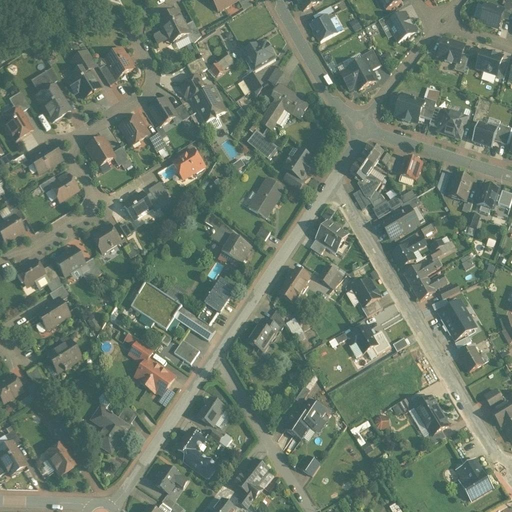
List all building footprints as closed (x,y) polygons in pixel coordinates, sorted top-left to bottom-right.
[(212,0),(219,12),(238,2),(239,2),(237,0),(212,0)] [(296,0),(303,13),(320,4),(317,0),(296,0)] [(379,0),(386,11),(402,3),(400,0),(379,0)] [(511,1),(507,0),(504,11),(501,19),(510,22),(511,13),(511,1)] [(504,11),(486,5),(479,23),(498,30),(501,19),(504,11)] [(186,27),(178,13),(159,22),(164,31),(152,38),(153,38),(163,33),(167,40),(170,38),(174,44),(187,37),(190,35),(186,27)] [(395,13),(379,22),(382,29),(388,25),(387,24),(398,19),(395,13)] [(398,19),(387,24),(388,25),(398,44),(408,39),(410,42),(416,34),(418,32),(415,27),(413,28),(405,15),(398,19)] [(327,18),(311,26),(320,44),(336,35),(335,33),(335,31),(334,29),(332,28),(327,18)] [(201,38),(193,23),(186,27),(190,35),(187,37),(191,45),(194,45),(201,38)] [(465,47),(443,40),(438,57),(445,60),(444,62),(451,64),(452,62),(457,64),(459,64),(462,55),(465,47)] [(260,41),(249,48),(251,52),(245,55),(255,72),(275,61),(266,45),(264,47),(260,41)] [(122,51),(106,61),(109,67),(117,80),(118,80),(133,70),(122,51)] [(372,52),(361,58),(364,62),(370,73),(381,67),(372,52)] [(502,58),(482,52),(477,70),(496,76),(497,76),(501,61),(502,58)] [(88,53),(78,60),(84,70),(87,68),(90,73),(98,68),(88,53)] [(469,57),(462,55),(459,64),(457,64),(455,71),(464,74),(469,57)] [(201,60),(187,67),(194,80),(204,75),(203,73),(207,71),(201,60)] [(224,60),(217,65),(223,72),(230,67),(224,60)] [(509,64),(501,61),(497,76),(496,76),(495,78),(503,81),(509,64)] [(364,62),(347,71),(348,72),(341,76),(349,91),(353,89),(358,90),(359,92),(376,83),(370,73),(364,62)] [(217,65),(211,70),(217,78),(223,73),(223,72),(217,65)] [(109,67),(100,73),(110,88),(120,82),(118,80),(117,80),(109,67)] [(84,70),(71,78),(74,82),(68,85),(75,95),(80,92),(85,100),(87,100),(94,96),(94,94),(101,90),(90,73),(87,68),(84,70)] [(51,70),(39,77),(47,89),(59,82),(51,70)] [(277,71),(269,83),(276,88),(282,92),(284,89),(285,90),(285,89),(282,87),(288,78),(277,71)] [(253,73),(243,79),(251,93),(255,100),(262,89),(253,73)] [(212,88),(205,92),(200,82),(206,79),(204,75),(194,80),(182,87),(183,89),(182,92),(185,97),(189,98),(190,100),(192,99),(199,112),(200,112),(202,116),(202,117),(204,121),(205,121),(207,123),(208,123),(208,124),(211,125),(218,121),(219,120),(217,117),(225,113),(212,88)] [(244,81),(238,85),(246,97),(251,93),(244,81)] [(54,88),(37,99),(52,124),(70,113),(54,88)] [(275,103),(261,125),(271,132),(276,124),(275,124),(285,109),(300,120),(304,114),(305,115),(310,106),(285,90),(284,89),(282,92),(276,88),(272,93),(275,94),(272,98),(275,100),(276,100),(275,102),(275,103)] [(29,109),(19,94),(8,101),(14,111),(19,108),(23,113),(29,109)] [(423,103),(400,96),(397,97),(395,105),(396,107),(398,108),(395,117),(402,120),(402,122),(409,124),(410,122),(417,125),(419,118),(424,103),(423,103)] [(165,100),(150,110),(161,127),(177,118),(173,111),(165,100)] [(436,103),(424,100),(423,103),(424,103),(419,118),(431,121),(435,109),(436,103)] [(190,117),(182,105),(173,111),(177,118),(179,116),(182,122),(190,117)] [(444,112),(435,109),(431,121),(429,126),(439,129),(444,112)] [(22,118),(18,111),(1,122),(4,126),(3,127),(8,135),(10,135),(15,143),(32,132),(27,125),(27,123),(24,118),(22,118)] [(467,119),(444,112),(439,129),(437,133),(460,140),(467,119)] [(138,117),(120,129),(131,147),(150,136),(138,117)] [(218,121),(211,125),(208,124),(208,123),(207,123),(207,124),(203,126),(205,131),(207,130),(209,134),(221,127),(218,121)] [(498,130),(479,124),(478,124),(472,144),(491,150),(492,150),(494,143),(498,130)] [(257,133),(257,132),(254,136),(248,144),(269,161),(278,150),(266,139),(271,132),(261,125),(260,125),(268,130),(263,137),(257,133)] [(259,131),(253,126),(249,131),(249,132),(253,134),(254,136),(257,132),(257,133),(259,131)] [(511,130),(499,126),(498,130),(494,143),(507,147),(511,130)] [(158,134),(148,140),(157,154),(167,148),(158,134)] [(103,139),(87,149),(99,168),(114,159),(115,159),(112,154),(111,152),(112,152),(108,145),(107,146),(103,139)] [(391,158),(371,145),(361,159),(374,168),(379,162),(386,166),(391,158)] [(50,148),(29,160),(38,176),(59,163),(50,148)] [(122,148),(112,154),(115,159),(114,159),(119,167),(130,160),(122,148)] [(194,151),(185,156),(186,157),(173,165),(183,181),(196,173),(197,174),(205,169),(194,151)] [(314,163),(297,151),(297,152),(292,159),(285,170),(290,173),(290,172),(302,181),(306,175),(307,175),(311,169),(310,169),(314,163)] [(9,155),(0,161),(0,162),(3,168),(9,165),(14,162),(9,155)] [(14,162),(9,165),(12,172),(27,163),(23,156),(14,162)] [(404,162),(391,158),(386,166),(385,167),(387,169),(388,172),(399,176),(404,162)] [(374,168),(361,159),(351,174),(361,181),(358,185),(366,199),(369,201),(381,183),(369,175),(374,168)] [(422,165),(405,159),(404,162),(399,176),(416,182),(418,174),(420,174),(422,168),(421,167),(422,165)] [(302,181),(290,172),(290,173),(284,181),(298,193),(305,183),(302,181)] [(445,193),(451,176),(443,174),(437,191),(445,193)] [(473,181),(456,176),(449,198),(465,203),(465,204),(467,199),(473,181)] [(54,178),(38,188),(43,195),(50,190),(50,189),(58,184),(54,178)] [(58,184),(50,189),(50,190),(59,205),(78,193),(68,178),(58,184)] [(268,180),(250,209),(249,209),(266,220),(284,190),(285,191),(285,190),(267,179),(268,180)] [(160,184),(149,191),(151,194),(160,208),(166,204),(168,197),(160,184)] [(499,192),(483,187),(476,206),(481,207),(491,211),(493,211),(496,203),(498,197),(499,192)] [(511,201),(511,196),(502,193),(500,198),(498,197),(496,203),(498,204),(498,206),(509,210),(511,201)] [(160,208),(151,194),(145,198),(152,210),(154,213),(160,209),(160,208)] [(143,195),(124,206),(134,222),(152,210),(145,198),(143,195)] [(416,198),(401,207),(404,212),(409,209),(411,212),(421,206),(416,198)] [(467,199),(465,204),(465,203),(462,213),(469,215),(473,202),(467,199)] [(386,203),(372,211),(378,221),(392,212),(386,203)] [(491,211),(481,207),(479,213),(489,216),(491,211)] [(25,221),(17,208),(9,213),(13,219),(14,218),(18,225),(25,221)] [(404,212),(384,225),(394,241),(419,226),(411,212),(409,209),(404,212)] [(238,238),(211,215),(208,219),(205,224),(216,231),(214,234),(213,233),(212,235),(213,236),(211,239),(226,248),(222,254),(241,265),(245,259),(243,258),(249,247),(238,241),(238,238)] [(479,218),(471,215),(467,227),(475,230),(479,218)] [(13,219),(0,226),(0,236),(5,245),(23,234),(18,225),(14,218),(13,219)] [(118,229),(126,239),(133,234),(126,223),(118,229)] [(348,237),(328,223),(317,240),(327,247),(337,253),(348,237)] [(432,225),(421,231),(424,238),(435,231),(432,225)] [(110,227),(92,238),(103,255),(121,243),(110,227)] [(270,233),(261,228),(256,237),(265,243),(270,233)] [(422,238),(392,255),(392,256),(393,256),(401,269),(401,270),(416,261),(411,254),(426,245),(426,246),(427,246),(422,238)] [(327,247),(317,240),(310,250),(321,257),(327,247)] [(441,242),(436,245),(438,250),(444,246),(441,242)] [(137,256),(130,244),(124,248),(131,260),(137,256)] [(444,247),(438,250),(442,256),(448,253),(444,247)] [(74,249),(54,262),(64,278),(78,270),(84,266),(84,265),(74,249)] [(438,250),(430,255),(433,261),(437,259),(442,256),(438,250)] [(461,261),(466,270),(475,265),(470,255),(461,261)] [(433,261),(432,262),(436,270),(437,271),(442,267),(437,259),(433,261)] [(102,275),(93,260),(84,265),(84,266),(78,270),(81,276),(85,273),(91,282),(102,275)] [(35,262),(16,274),(24,287),(30,284),(34,284),(44,278),(45,278),(41,272),(35,262)] [(420,267),(405,276),(413,289),(428,280),(425,276),(436,270),(432,262),(421,269),(420,267)] [(57,279),(50,267),(41,272),(45,278),(44,278),(48,284),(57,279)] [(343,277),(328,267),(319,281),(334,291),(338,284),(343,277)] [(310,279),(296,270),(292,276),(306,285),(310,279)] [(348,275),(346,274),(343,277),(338,284),(343,287),(346,292),(356,286),(353,281),(348,275)] [(306,285),(292,276),(280,295),(293,304),(306,285)] [(442,277),(430,284),(434,291),(446,284),(442,277)] [(237,287),(226,279),(218,290),(229,298),(237,287)] [(428,280),(413,289),(420,302),(435,293),(434,291),(430,284),(428,280)] [(370,282),(353,291),(356,296),(355,296),(356,297),(357,297),(363,308),(364,309),(377,301),(380,299),(370,282)] [(166,297),(146,284),(131,308),(166,332),(174,320),(175,319),(181,310),(182,308),(180,306),(179,307),(166,297)] [(188,294),(174,285),(166,297),(179,307),(180,306),(188,294)] [(456,286),(440,294),(443,301),(460,294),(456,286)] [(62,287),(49,296),(54,303),(59,300),(60,303),(69,298),(62,287)] [(214,297),(198,321),(209,328),(229,298),(218,290),(216,289),(212,295),(214,297)] [(54,303),(35,315),(46,332),(69,317),(60,303),(59,300),(54,303)] [(377,301),(364,309),(363,308),(361,309),(367,319),(382,310),(377,301)] [(448,306),(446,301),(433,306),(436,312),(448,306)] [(477,330),(460,302),(438,315),(442,321),(441,322),(450,338),(452,337),(455,343),(477,330)] [(198,321),(181,310),(175,319),(174,320),(209,343),(216,332),(209,328),(198,321)] [(276,312),(269,323),(280,330),(279,330),(282,332),(285,326),(276,312)] [(511,318),(503,320),(506,331),(511,329),(511,318)] [(294,321),(287,325),(291,332),(298,328),(294,321)] [(265,329),(260,326),(248,344),(256,349),(258,347),(265,352),(279,330),(280,330),(269,323),(269,322),(265,329)] [(373,338),(367,328),(368,328),(367,328),(350,338),(354,346),(357,345),(363,355),(363,356),(373,350),(378,347),(378,346),(373,338)] [(473,346),(485,340),(481,332),(469,338),(473,346)] [(382,333),(373,338),(378,346),(378,347),(373,350),(377,358),(391,350),(382,333)] [(345,335),(335,341),(338,345),(348,340),(345,335)] [(471,344),(469,339),(456,345),(459,350),(471,344)] [(404,340),(393,346),(397,353),(408,347),(404,340)] [(69,342),(61,347),(61,348),(46,357),(48,361),(48,363),(50,367),(52,367),(57,374),(62,370),(64,373),(66,372),(65,371),(76,364),(75,362),(80,359),(69,342)] [(154,352),(139,342),(133,352),(145,360),(147,358),(149,359),(154,352)] [(199,353),(186,344),(185,343),(183,343),(182,343),(180,346),(188,351),(196,357),(199,353)] [(188,351),(180,346),(174,355),(182,360),(188,351)] [(474,349),(460,356),(469,373),(483,366),(474,349)] [(196,357),(188,351),(182,360),(191,366),(196,357)] [(158,368),(147,361),(136,378),(140,381),(139,383),(154,394),(156,392),(163,397),(174,380),(165,373),(165,372),(159,368),(158,368)] [(45,382),(36,367),(25,373),(33,385),(35,388),(45,382)] [(12,377),(0,384),(0,401),(3,405),(22,393),(12,377)] [(315,377),(306,389),(310,392),(318,381),(315,377)] [(35,388),(33,385),(26,390),(34,404),(43,399),(35,388)] [(306,389),(304,388),(295,402),(301,406),(310,392),(306,389)] [(496,392),(485,398),(492,409),(502,402),(496,392)] [(110,398),(106,396),(102,397),(99,401),(100,405),(104,408),(102,410),(105,412),(111,403),(110,398)] [(409,398),(397,406),(403,417),(413,411),(411,407),(413,405),(409,398)] [(449,428),(432,399),(415,409),(431,435),(432,438),(442,432),(449,428)] [(225,410),(211,401),(198,419),(213,429),(225,410)] [(298,421),(310,428),(313,429),(312,431),(325,412),(309,402),(301,414),(302,415),(298,421)] [(511,405),(510,403),(492,414),(501,428),(502,427),(502,426),(511,420),(511,405)] [(138,416),(126,408),(118,420),(130,428),(138,416)] [(102,410),(101,409),(91,422),(92,423),(94,420),(106,428),(95,444),(112,456),(130,428),(118,420),(105,412),(102,410)] [(377,431),(391,430),(390,416),(376,417),(377,431)] [(310,428),(298,421),(294,418),(285,431),(298,439),(301,435),(304,437),(310,428)] [(511,420),(502,426),(502,427),(511,442),(511,420)] [(72,442),(62,427),(53,433),(60,443),(62,441),(65,446),(72,442)] [(14,432),(4,438),(9,446),(11,444),(15,450),(22,445),(14,432)] [(223,439),(215,432),(210,438),(219,444),(223,439)] [(442,432),(432,438),(431,435),(424,439),(427,444),(430,442),(433,447),(446,440),(442,432)] [(204,443),(189,433),(177,451),(187,457),(192,461),(196,455),(204,443)] [(232,441),(226,436),(224,439),(223,439),(219,444),(226,449),(232,441)] [(15,450),(11,444),(9,446),(0,451),(0,462),(9,478),(26,467),(15,450)] [(61,444),(44,456),(60,478),(77,467),(61,444)] [(206,463),(196,455),(192,461),(187,457),(186,458),(185,463),(208,480),(210,480),(212,477),(215,476),(215,473),(217,470),(217,467),(209,462),(206,463)] [(320,467),(308,459),(300,470),(312,479),(320,467)] [(243,479),(242,480),(256,490),(268,474),(269,473),(256,462),(243,479)] [(470,481),(461,487),(471,504),(493,491),(483,474),(481,475),(473,462),(462,469),(470,481)] [(188,482),(166,468),(154,486),(169,495),(175,485),(183,490),(188,482)] [(268,474),(256,490),(260,493),(261,494),(273,478),(268,474)] [(256,490),(242,480),(243,479),(242,478),(236,486),(246,494),(247,493),(255,500),(260,493),(256,490)] [(255,500),(247,493),(246,494),(243,499),(249,504),(250,506),(255,500)] [(255,500),(250,506),(254,511),(256,511),(267,498),(261,494),(260,493),(255,500)] [(175,505),(166,498),(162,504),(171,510),(175,505)] [(249,504),(243,499),(239,505),(247,511),(250,506),(249,504)] [(215,511),(214,511),(235,511),(222,502),(215,511)]
